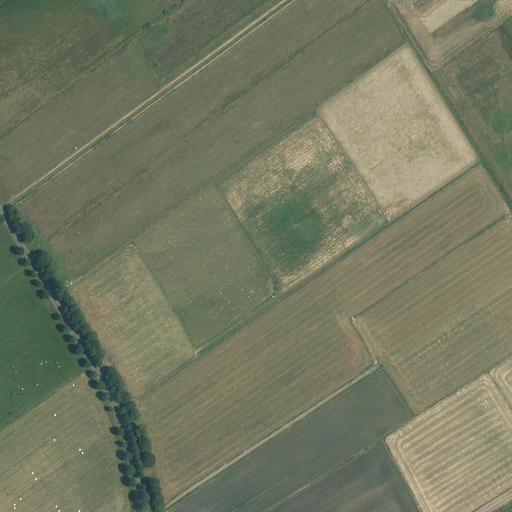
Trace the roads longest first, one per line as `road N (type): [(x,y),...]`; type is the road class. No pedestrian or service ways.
road 1 (tertiary): [(139,511),(113,404),(0,210)]
road 2 (track): [(158,511),(377,367)]
